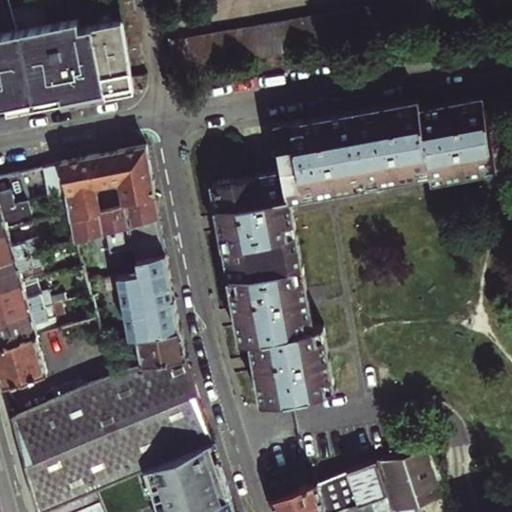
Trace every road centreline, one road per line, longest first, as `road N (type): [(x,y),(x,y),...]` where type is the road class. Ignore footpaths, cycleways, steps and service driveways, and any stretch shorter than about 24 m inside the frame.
road 1 (residential): [(260,511),(212,351),(166,117)]
road 2 (residential): [(166,117),(443,65)]
road 3 (residential): [(166,117),(0,149)]
